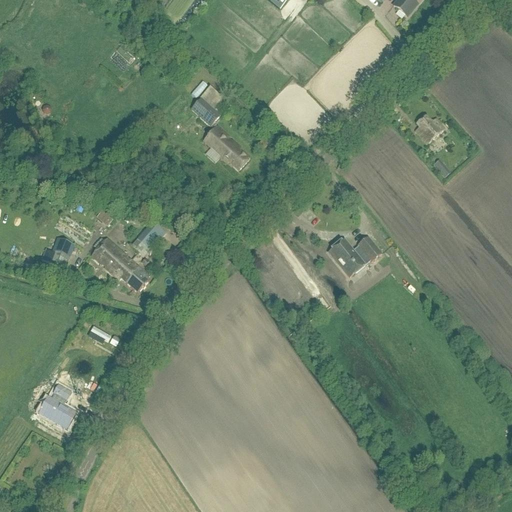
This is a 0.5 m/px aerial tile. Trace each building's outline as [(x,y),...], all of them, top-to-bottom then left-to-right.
[(189,10),(194,0),(183,0),(180,5),(189,10)] [(265,0),(281,13),(290,0),(265,0)] [(399,0),(393,9),(404,18),(407,21),(419,7),(412,1),(413,0),(374,0),(381,5),(384,0),(399,0)] [(202,100),(217,109),(224,97),(210,88),(202,100)] [(216,156),(216,157),(224,164),(232,170),(232,169),(238,174),(251,160),(241,152),(242,150),(229,140),(230,139),(216,128),(214,126),(220,118),(202,100),(190,112),(210,130),(211,129),(214,131),(202,143),(216,156)] [(49,105),(43,111),(50,117),(55,111),(49,105)] [(426,147),(444,132),(435,121),(431,124),(426,118),(416,126),(419,130),(415,133),(426,147)] [(262,152),(267,148),(262,144),(258,147),(262,152)] [(450,175),(439,162),(433,167),(444,180),(450,175)] [(94,232),(73,220),(65,234),(86,246),(94,232)] [(143,260),(165,236),(152,224),(130,247),(143,260)] [(343,242),(328,254),(349,280),(364,268),(362,264),(367,260),(371,265),(382,256),(368,239),(357,248),(361,252),(355,257),(343,242)] [(149,282),(138,271),(141,269),(106,240),(91,258),(119,283),(121,281),(126,285),(137,295),(149,282)] [(63,278),(74,248),(57,241),(45,271),(63,278)] [(263,280),(281,306),(294,297),(276,271),(263,280)] [(316,316),(328,308),(322,299),(310,308),(316,316)] [(55,397),(52,403),(50,401),(41,417),(57,426),(57,427),(64,432),(65,431),(68,432),(77,417),(65,410),(72,397),(59,389),(55,397)]
